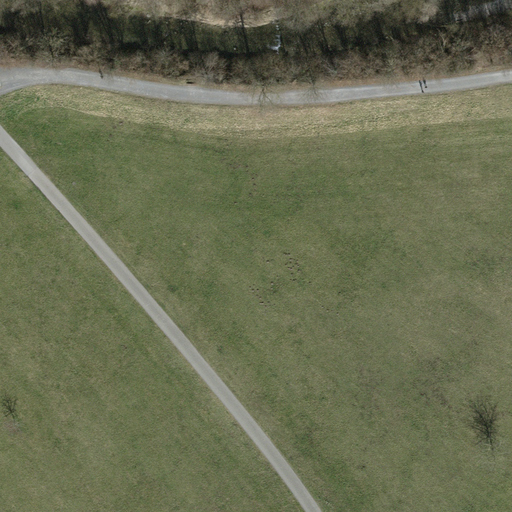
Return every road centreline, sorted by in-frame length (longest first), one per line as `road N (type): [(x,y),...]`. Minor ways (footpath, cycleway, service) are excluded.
road 1 (track): [(511,76),(286,97),(42,74),(0,78)]
road 2 (track): [(0,137),(275,455),(313,511)]
